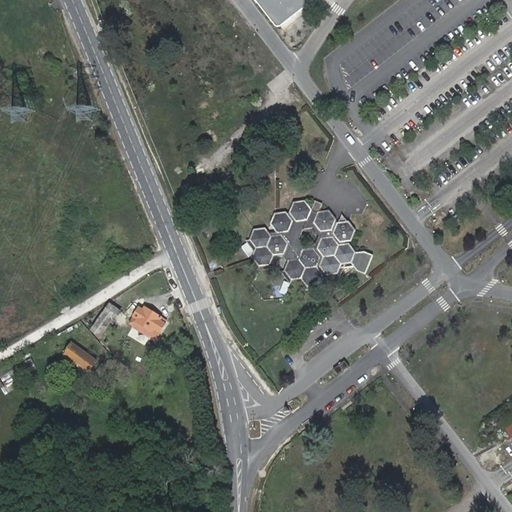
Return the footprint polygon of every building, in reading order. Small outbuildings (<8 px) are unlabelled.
[(256,0),(277,26),(280,26),(314,0),(256,0)] [(31,72),(41,52),(15,38),(4,58),(31,72)] [(316,201),(312,210),(320,213),(324,205),(316,201)] [(318,285),(322,276),(319,272),(324,272),(327,275),(331,275),(337,274),(341,265),(352,263),(358,271),(365,275),(373,258),(365,254),(356,255),(350,245),(345,247),(346,242),(352,241),(356,232),(342,214),(339,223),(330,212),(320,213),(312,210),(306,203),(296,204),(292,213),(277,214),(273,225),(278,232),(269,233),(266,229),(257,231),(252,241),(258,250),(256,255),(255,258),(261,266),(270,264),(274,256),(283,255),(289,263),(286,271),(291,279),(301,278),(306,286),(318,285)] [(247,242),(256,255),(258,250),(252,241),(247,242)] [(109,306),(91,331),(100,337),(112,320),(114,322),(121,313),(109,306)] [(137,322),(153,333),(150,337),(156,340),(167,322),(144,309),(143,311),(139,309),(129,324),(134,327),(137,322)] [(64,355),(89,373),(97,362),(71,345),(64,355)] [(345,360),(333,370),(339,376),(350,367),(345,360)] [(506,444),(511,439),(511,416),(495,431),(506,444)]
